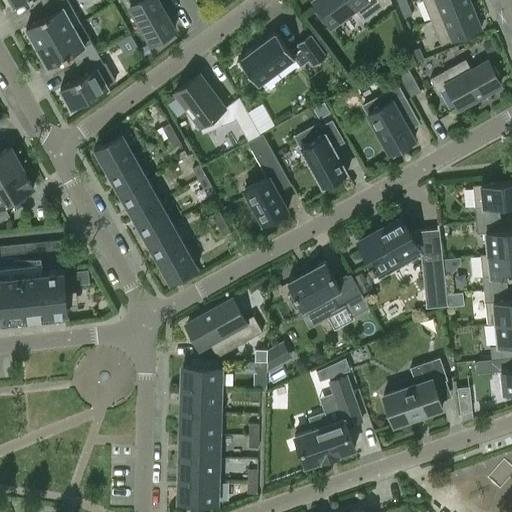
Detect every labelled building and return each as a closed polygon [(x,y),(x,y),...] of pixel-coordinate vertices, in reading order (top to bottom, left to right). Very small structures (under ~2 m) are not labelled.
[(81,22),(68,0),(48,0),(43,3),(49,14),(26,27),(37,46),(81,22)] [(158,0),(127,0),(151,42),(158,38),(159,41),(169,35),(168,33),(175,29),(158,0)] [(363,21),(391,0),(390,0),(313,0),(332,24),(354,8),(363,21)] [(468,0),(422,0),(431,20),(471,4),(468,0)] [(413,13),(408,2),(400,6),(405,17),(413,13)] [(471,4),(431,20),(441,44),(453,40),(481,29),(471,4)] [(81,22),(37,46),(48,66),(71,53),(77,64),(98,52),(92,41),(85,45),(74,26),(81,22)] [(258,84),(294,57),(300,66),(309,59),(314,65),(327,56),(310,33),(297,43),(298,44),(290,50),(276,31),(239,58),(242,62),(239,64),(246,73),(249,71),(258,84)] [(491,40),(483,44),(488,53),(496,49),(491,40)] [(416,61),(424,58),(420,47),(412,50),(416,61)] [(98,52),(77,64),(83,74),(60,87),(71,108),(108,87),(97,67),(104,63),(98,52)] [(472,69),(465,58),(430,78),(437,91),(447,86),(459,107),(501,84),(497,77),(499,76),(494,66),(491,67),(488,60),(472,69)] [(409,96),(420,90),(406,65),(396,71),(409,96)] [(202,132),(222,125),(216,113),(225,107),(199,73),(175,91),(189,110),(186,112),(193,128),(200,125),(202,132)] [(398,85),(363,104),(390,153),(390,152),(392,156),(404,150),(402,146),(414,139),(400,113),(410,107),(398,85)] [(239,96),(228,104),(237,119),(249,140),(260,134),(239,96)] [(347,172),(333,147),(343,141),(332,120),(321,126),(319,122),(295,135),(323,186),(347,172)] [(162,127),(168,137),(175,133),(169,123),(162,127)] [(94,149),(107,171),(135,156),(122,133),(94,149)] [(175,133),(168,137),(174,148),(181,143),(175,133)] [(259,216),(264,223),(288,210),(273,184),(287,177),(263,133),(248,141),(267,176),(244,188),(254,206),(252,207),(257,217),(259,216)] [(0,179),(22,167),(10,146),(0,151),(0,179)] [(184,151),(178,154),(181,159),(187,156),(184,151)] [(135,156),(107,171),(120,193),(148,178),(135,156)] [(192,168),(198,178),(205,174),(199,164),(192,168)] [(33,188),(22,167),(0,179),(0,220),(10,215),(4,204),(33,188)] [(205,174),(198,178),(204,188),(211,184),(205,174)] [(160,200),(148,178),(120,193),(132,215),(160,200)] [(511,179),(472,184),(476,220),(500,217),(499,205),(511,203),(511,179)] [(160,200),(132,215),(144,237),(172,222),(160,200)] [(217,225),(224,221),(219,211),(212,215),(217,225)] [(448,304),(439,223),(437,223),(438,228),(410,230),(401,215),(357,240),(370,262),(368,263),(371,269),(373,268),(378,278),(420,254),(426,307),(448,304)] [(500,217),(476,220),(477,232),(485,231),(488,253),(511,250),(511,228),(501,229),(500,217)] [(224,221),(217,225),(223,235),(230,231),(224,221)] [(185,244),(172,222),(144,237),(157,259),(185,244)] [(0,245),(0,254),(65,248),(64,239),(0,245)] [(185,244),(157,259),(170,282),(197,266),(185,244)] [(511,250),(488,253),(480,254),(484,289),(508,286),(506,274),(511,273),(511,250)] [(362,294),(351,273),(337,281),(325,260),(287,281),(303,309),(330,294),(338,308),(362,294)] [(0,317),(27,315),(68,310),(64,268),(0,275),(0,317)] [(76,271),(77,283),(88,282),(88,270),(76,271)] [(508,286),(484,289),(487,323),(495,322),(511,320),(511,297),(509,298),(508,286)] [(232,298),(186,323),(190,330),(188,332),(193,342),(196,340),(199,347),(209,342),(217,356),(262,331),(253,315),(244,320),(232,298)] [(511,320),(495,322),(498,344),(490,345),(491,358),(511,355),(511,320)] [(267,349),(267,361),(291,357),(281,341),(267,349)] [(255,361),(257,361),(267,361),(267,349),(255,349),(255,361)] [(511,355),(491,358),(492,371),(500,370),(503,392),(511,391),(511,355)] [(345,357),(316,371),(320,381),(350,370),(345,357)] [(383,395),(393,423),(442,406),(434,383),(444,380),(436,358),(410,367),(416,383),(383,395)] [(267,361),(257,361),(256,373),(266,373),(267,361)] [(182,387),(220,388),(221,365),(183,364),(182,387)] [(355,448),(347,425),(362,420),(346,375),(328,382),(341,419),(326,424),(325,419),(309,425),(311,429),(295,435),(305,465),(322,459),(338,454),(338,453),(355,448)] [(182,387),(181,410),(219,411),(220,388),(182,387)] [(259,402),(260,390),(250,389),(249,401),(259,402)] [(471,400),(459,401),(461,422),(473,417),(471,400)] [(181,410),(181,433),(219,434),(219,411),(181,410)] [(249,423),(249,435),(259,435),(259,423),(249,423)] [(181,433),(180,456),(218,457),(219,434),(181,433)] [(259,435),(249,435),(248,447),(258,447),(259,435)] [(180,456),(179,478),(217,480),(218,457),(180,456)] [(248,468),(247,480),(257,481),(258,469),(248,468)] [(217,503),(217,480),(179,478),(179,502),(186,502),(186,506),(196,506),(196,503),(217,503)] [(257,481),(247,480),(247,492),(257,493),(257,481)]
